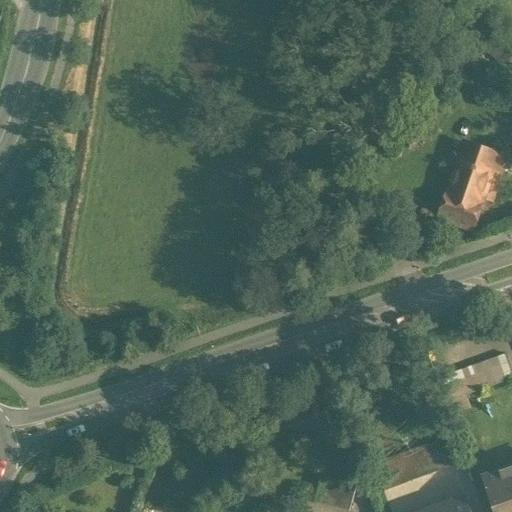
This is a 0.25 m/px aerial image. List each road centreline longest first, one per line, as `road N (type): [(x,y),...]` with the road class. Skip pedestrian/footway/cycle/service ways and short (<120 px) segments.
road 1 (secondary): [(511,272),(4,442)]
road 2 (secondary): [(0,142),(42,0)]
